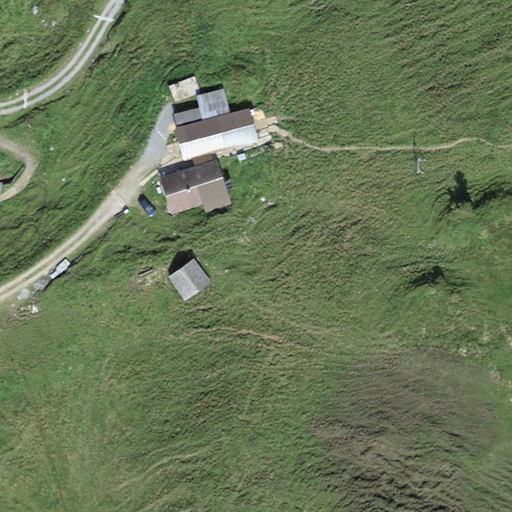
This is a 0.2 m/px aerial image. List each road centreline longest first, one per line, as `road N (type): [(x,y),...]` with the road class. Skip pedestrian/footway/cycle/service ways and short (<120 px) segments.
road 1 (track): [(0,306),(155,167)]
road 2 (track): [(0,110),(63,80),(126,0)]
